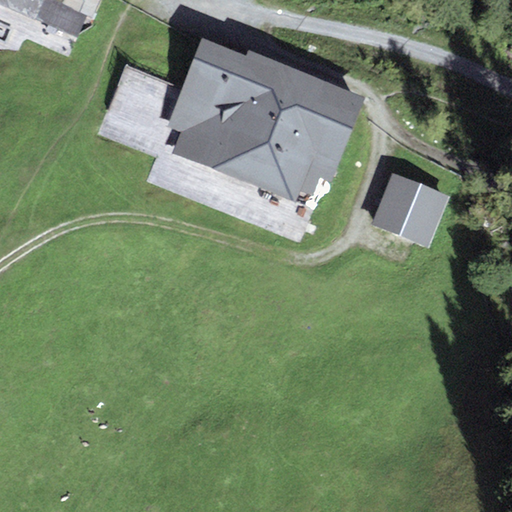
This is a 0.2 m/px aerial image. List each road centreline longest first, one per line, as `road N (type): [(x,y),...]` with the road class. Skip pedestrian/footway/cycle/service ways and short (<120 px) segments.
road 1 (track): [(389,127),(374,187),(341,247),(291,263),(186,228),(100,215)]
road 2 (track): [(511,94),(436,58),(240,2)]
road 3 (track): [(389,127),(376,96),(248,43),(240,2)]
road 4 (track): [(511,198),(389,127)]
